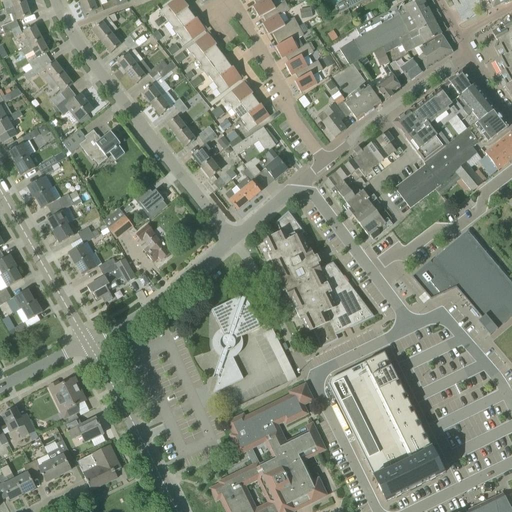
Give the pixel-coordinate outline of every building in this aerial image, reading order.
[(10,0),(3,3),(5,10),(25,2),(24,0),(10,0)] [(83,0),(80,1),(85,15),(96,11),(97,13),(97,14),(108,10),(127,2),(126,0),(113,0),(107,2),(105,0),(83,0)] [(182,0),(174,0),(159,12),(163,17),(164,16),(168,22),(187,9),(188,8),(186,4),(182,0)] [(263,17),(264,18),(266,22),(278,15),(279,17),(290,11),(287,5),(284,1),(274,7),(269,0),(265,0),(256,5),(252,7),(254,9),(252,10),(255,15),(257,14),(258,16),(259,19),(263,17)] [(347,0),(335,7),(338,14),(347,9),(363,0),(347,0)] [(422,0),(416,0),(412,2),(404,6),(402,4),(399,6),(389,11),(356,29),(360,38),(354,41),(354,42),(340,50),(347,61),(337,68),(340,73),(363,58),(373,52),(375,51),(383,47),(408,34),(434,20),(422,0)] [(396,0),(387,5),(389,11),(399,6),(402,4),(404,6),(412,2),(411,0),(396,0)] [(485,0),(485,1),(487,1),(487,2),(489,1),(493,8),(494,8),(503,3),(503,5),(504,4),(506,5),(509,3),(510,1),(511,1),(510,0),(485,0)] [(7,16),(16,13),(18,20),(30,16),(25,2),(5,10),(7,16)] [(311,7),(299,9),(301,19),(313,16),(311,7)] [(187,9),(168,22),(173,29),(172,30),(176,35),(177,34),(196,20),(187,9)] [(371,13),(361,18),(365,24),(374,19),(371,13)] [(92,31),(101,42),(111,34),(117,30),(112,23),(117,21),(114,14),(106,18),(107,19),(92,31)] [(276,40),(299,27),(298,26),(295,19),(284,25),(279,17),(278,15),(266,22),(262,24),(263,26),(261,27),(265,34),(267,33),(268,36),(272,34),(275,39),(276,40)] [(177,34),(181,40),(180,41),(184,46),(192,40),(197,36),(205,30),(204,29),(206,28),(201,21),(199,23),(197,19),(196,20),(177,34)] [(500,73),(507,86),(511,82),(511,19),(502,25),(503,27),(492,33),(492,34),(496,42),(494,49),(499,57),(498,60),(494,62),(495,63),(495,65),(496,65),(500,73)] [(402,45),(406,54),(441,35),(434,20),(408,34),(383,47),(386,54),(402,45)] [(14,22),(1,27),(4,33),(11,30),(19,27),(16,21),(14,22)] [(19,27),(11,30),(14,37),(22,34),(19,27)] [(22,42),(25,48),(41,39),(35,27),(24,32),(27,39),(22,42)] [(298,50),(297,49),(292,40),(303,35),(299,27),(276,40),(279,46),(275,48),(276,50),(275,51),(279,58),(280,57),(282,59),(285,57),(298,50)] [(327,34),(331,42),(338,38),(333,31),(327,34)] [(152,36),(157,42),(162,38),(158,32),(152,36)] [(110,53),(120,46),(111,34),(101,42),(110,53)] [(190,55),(192,54),(196,60),(215,46),(216,45),(214,41),(215,40),(210,34),(209,35),(208,34),(200,40),(195,44),(187,49),(190,55)] [(130,52),(127,54),(117,62),(126,73),(140,62),(135,57),(138,55),(134,50),(146,41),(143,36),(135,43),(134,42),(127,47),(130,52)] [(420,61),(426,71),(452,53),(441,36),(419,49),(423,54),(416,59),(418,62),(420,61)] [(134,42),(133,41),(130,37),(123,42),(127,47),(134,42)] [(48,52),(41,39),(25,48),(26,48),(21,50),(24,56),(33,51),(37,58),(29,63),(32,69),(48,59),(45,54),(48,52)] [(313,52),(308,44),(308,43),(297,49),(298,50),(285,57),(289,63),(285,65),(286,67),(291,77),(295,74),(307,67),(302,58),(313,52)] [(175,44),(167,50),(171,56),(179,50),(175,44)] [(215,46),(196,60),(201,66),(200,67),(203,72),(223,57),(221,54),(219,51),(215,46)] [(383,48),(375,51),(373,52),(380,67),(389,62),(383,48)] [(178,64),(186,58),(182,53),(174,59),(178,64)] [(322,59),(327,68),(334,64),(329,56),(322,59)] [(223,57),(203,72),(207,77),(209,77),(213,83),(232,69),(229,65),(223,57)] [(51,64),(48,59),(32,69),(33,69),(28,72),(31,78),(36,75),(45,70),(49,76),(44,79),(48,85),(63,73),(54,62),(51,64)] [(403,73),(409,83),(426,71),(420,61),(418,62),(416,59),(413,62),(412,60),(400,69),(395,62),(390,65),(397,77),(403,73)] [(140,62),(126,73),(135,85),(148,74),(152,79),(164,69),(160,64),(151,71),(142,61),(140,62)] [(323,70),(318,61),(307,67),(295,74),(298,80),(294,82),(296,85),(301,94),(317,85),(312,76),(323,70)] [(164,69),(152,79),(156,84),(177,68),(172,62),(164,69)] [(387,77),(370,90),(381,104),(393,96),(391,94),(400,87),(387,67),(383,69),(387,77)] [(177,68),(166,76),(168,78),(173,74),(173,75),(179,70),(177,68)] [(232,69),(213,83),(218,89),(217,90),(220,95),(242,79),(241,78),(242,77),(237,70),(236,71),(233,68),(232,69)] [(185,76),(189,81),(195,77),(191,71),(185,76)] [(72,85),(63,73),(48,85),(52,90),(57,86),(62,93),(72,85)] [(438,89),(450,104),(473,85),(465,74),(459,74),(449,81),(449,80),(448,81),(448,82),(445,84),(439,89),(439,88),(438,89)] [(190,83),(195,88),(203,82),(198,77),(190,83)] [(325,85),(330,91),(335,88),(330,81),(325,85)] [(228,102),(232,108),(232,109),(251,95),(253,94),(250,90),(251,89),(246,82),(245,84),(244,82),(223,98),(227,103),(228,102)] [(473,85),(450,104),(442,111),(424,124),(430,136),(414,150),(417,154),(469,114),(464,108),(467,106),(470,110),(485,99),(473,85)] [(161,97),(152,86),(142,93),(151,105),(161,97)] [(363,97),(358,101),(355,96),(344,104),(343,102),(337,106),(347,120),(352,115),(357,122),(365,116),(365,117),(374,111),(373,110),(381,104),(370,90),(368,86),(360,93),(363,97)] [(405,140),(414,150),(430,136),(424,124),(442,111),(450,104),(438,89),(408,112),(408,111),(404,114),(404,115),(397,120),(393,123),(398,129),(406,139),(405,140)] [(0,121),(12,115),(5,104),(11,101),(11,97),(9,94),(5,96),(0,98),(0,121)] [(56,106),(65,99),(61,94),(52,101),(56,106)] [(69,112),(77,123),(93,110),(81,95),(69,104),(65,99),(56,106),(63,116),(69,112)] [(260,106),(251,95),(232,109),(232,108),(231,109),(235,115),(236,114),(241,120),(260,106)] [(344,100),(341,96),(334,101),(337,106),(344,100)] [(161,97),(151,105),(160,116),(170,108),(161,97)] [(179,99),(172,105),(176,110),(183,104),(179,99)] [(419,158),(424,164),(444,148),(466,131),(467,131),(494,111),(485,99),(470,110),(467,106),(464,108),(469,114),(417,154),(419,158)] [(176,110),(180,115),(187,110),(183,104),(176,110)] [(318,116),(335,139),(346,130),(340,122),(344,119),(334,104),(318,116)] [(260,106),(241,120),(245,126),(244,127),(248,132),(261,123),(268,117),(269,117),(264,109),(261,105),(260,106)] [(212,112),(217,119),(224,113),(219,107),(212,112)] [(12,115),(0,121),(0,137),(3,143),(17,135),(13,129),(10,123),(22,116),(19,111),(12,115)] [(440,186),(451,177),(455,173),(465,163),(476,154),(472,148),(485,138),(488,143),(508,128),(505,124),(505,125),(494,111),(424,164),(425,165),(394,188),(410,209),(435,190),(440,186)] [(167,125),(176,136),(186,128),(177,117),(167,125)] [(219,126),(223,131),(231,125),(227,120),(219,126)] [(201,141),(213,132),(209,127),(197,136),(201,141)] [(185,148),(195,140),(186,128),(176,136),(185,148)] [(263,128),(253,134),(254,134),(232,148),(237,156),(253,145),(260,155),(266,151),(267,152),(270,149),(271,150),(276,146),(275,145),(270,137),(272,136),(266,129),(265,130),(263,128)] [(79,146),(80,147),(92,161),(94,160),(98,165),(107,159),(105,156),(109,153),(115,161),(125,154),(119,146),(120,145),(110,132),(100,140),(93,131),(85,137),(87,140),(79,146)] [(217,137),(213,132),(201,141),(205,146),(202,148),(192,156),(201,167),(211,160),(210,159),(216,155),(211,150),(212,149),(208,144),(217,137)] [(226,137),(231,143),(237,138),(233,132),(226,137)] [(511,159),(511,133),(511,132),(484,153),(498,171),(511,159)] [(29,141),(35,138),(32,133),(22,138),(25,143),(29,141)] [(350,209),(345,213),(344,213),(348,218),(352,215),(369,237),(370,236),(373,240),(392,225),(387,218),(384,221),(371,204),(377,199),(373,195),(369,198),(363,190),(361,192),(358,188),(352,192),(348,187),(352,184),(347,178),(355,173),(359,178),(363,175),(365,177),(372,172),(376,176),(380,173),(376,167),(393,154),(396,157),(403,152),(388,133),(383,136),(383,135),(361,151),(358,147),(353,151),(357,157),(328,179),(328,180),(324,183),(330,191),(334,188),(350,209)] [(217,142),(223,150),(229,144),(223,137),(217,142)] [(239,137),(237,138),(231,143),(234,147),(242,141),(239,137)] [(62,143),(71,154),(75,151),(66,139),(62,143)] [(9,152),(16,164),(28,157),(30,156),(29,156),(36,152),(29,141),(25,143),(23,144),(9,152)] [(265,169),(275,180),(287,170),(271,150),(270,149),(267,152),(264,154),(272,163),(265,169)] [(28,157),(16,164),(14,165),(21,176),(35,169),(28,157)] [(50,160),(47,162),(50,167),(57,163),(54,158),(50,160)] [(250,161),(255,167),(259,163),(254,158),(250,161)] [(211,160),(201,167),(210,179),(220,171),(211,160)] [(257,169),(255,167),(250,161),(245,165),(247,168),(254,178),(260,173),(257,169)] [(50,167),(47,162),(37,167),(40,172),(50,167)] [(57,163),(50,167),(53,172),(60,168),(57,164),(57,163)] [(471,192),(483,184),(465,163),(455,173),(459,178),(469,189),(471,192)] [(40,172),(43,177),(53,172),(50,167),(40,172)] [(241,192),(249,201),(260,192),(252,182),(251,183),(250,182),(255,178),(254,178),(247,168),(241,173),(246,178),(236,186),(241,192)] [(231,180),(236,176),(231,169),(226,173),(231,180)] [(226,185),(231,180),(226,173),(220,178),(226,185)] [(440,186),(435,190),(439,195),(455,181),(459,178),(455,173),(451,177),(440,186)] [(47,191),(47,190),(48,190),(53,187),(46,176),(43,177),(40,179),(27,187),(34,199),(35,198),(47,191)] [(219,190),(226,185),(220,178),(213,183),(218,190),(219,190)] [(47,191),(35,198),(42,210),(55,202),(48,190),(47,190),(47,191)] [(249,201),(241,192),(235,196),(231,190),(225,195),(237,211),(249,201)] [(163,202),(164,201),(156,191),(153,193),(140,203),(151,218),(150,219),(167,206),(163,202)] [(71,201),(69,196),(68,195),(61,199),(55,202),(59,208),(71,201)] [(71,201),(59,208),(61,212),(53,217),(48,220),(54,231),(68,223),(73,220),(67,209),(74,205),(75,206),(82,202),(81,200),(78,196),(71,201)] [(119,210),(103,223),(116,240),(132,227),(119,210)] [(288,240),(300,235),(304,233),(288,212),(276,223),(281,232),(284,230),(288,240)] [(68,223),(54,231),(53,232),(59,244),(73,236),(67,225),(68,224),(68,223)] [(143,250),(145,252),(153,263),(158,259),(160,261),(171,253),(161,242),(153,232),(148,225),(136,235),(141,241),(143,240),(148,246),(143,250)] [(100,230),(104,236),(109,233),(105,226),(100,230)] [(78,234),(81,239),(91,233),(88,228),(78,234)] [(291,296),(298,309),(295,310),(299,320),(302,318),(309,332),(315,330),(316,332),(329,326),(328,323),(329,322),(324,313),(338,306),(320,269),(311,251),(308,252),(300,235),(288,240),(284,230),(281,232),(264,240),(271,254),(268,255),(273,265),(275,263),(282,277),(279,278),(288,297),(291,296)] [(511,316),(511,282),(467,230),(412,277),(431,300),(456,288),(484,321),(487,319),(492,326),(511,316)] [(84,244),(94,238),(91,233),(81,239),(84,244)] [(88,257),(82,245),(68,253),(75,265),(76,264),(88,257)] [(0,261),(0,276),(3,275),(15,268),(16,268),(10,256),(0,261)] [(88,257),(76,264),(83,276),(97,268),(90,256),(88,257)] [(126,284),(127,283),(135,279),(124,259),(115,264),(102,272),(101,272),(104,277),(87,287),(92,295),(93,294),(97,301),(101,298),(104,303),(113,298),(106,287),(109,285),(109,286),(116,283),(115,281),(123,277),(126,284)] [(102,272),(112,266),(109,261),(99,267),(102,272)] [(320,269),(338,306),(358,296),(333,263),(320,269)] [(3,275),(0,276),(7,288),(21,280),(15,268),(3,275)] [(139,278),(143,287),(150,283),(145,275),(139,278)] [(1,292),(0,291),(0,299),(9,294),(6,289),(1,292)] [(28,290),(14,298),(20,310),(34,302),(28,290)] [(0,305),(12,299),(9,294),(0,299),(0,305)] [(213,393),(214,393),(218,391),(243,379),(234,362),(233,358),(236,356),(239,354),(241,351),(242,348),(243,345),(243,341),(242,340),(242,338),(241,337),(260,328),(255,317),(246,298),(241,296),(215,309),(212,310),(211,311),(221,331),(219,333),(216,335),(215,338),(214,341),(212,340),(211,342),(211,343),(211,345),(211,347),(212,348),(212,350),(215,349),(216,351),(218,354),(220,355),(213,377),(218,379),(213,393)] [(314,333),(321,347),(338,339),(336,335),(343,331),(343,330),(349,327),(350,328),(373,317),(358,296),(338,306),(324,313),(329,322),(328,323),(329,326),(316,332),(314,333)] [(35,301),(34,302),(20,310),(17,312),(24,323),(9,332),(12,337),(28,328),(25,323),(42,313),(35,301)] [(296,380),(272,330),(264,333),(288,384),(296,380)] [(427,441),(424,435),(420,427),(417,422),(414,414),(411,408),(407,400),(404,395),(400,387),(398,381),(391,367),(388,361),(384,353),(330,380),(328,385),(386,502),(443,474),(437,462),(427,441)] [(78,412),(75,406),(84,401),(78,389),(79,388),(74,378),(59,386),(58,382),(49,387),(64,419),(65,419),(76,414),(78,412)] [(290,511),(290,510),(292,508),(292,509),(308,501),(309,505),(324,497),(318,485),(317,485),(317,484),(313,486),(300,460),(312,454),(313,456),(314,455),(319,453),(318,451),(324,448),(323,447),(320,441),(321,441),(321,440),(318,434),(312,423),(306,427),(308,432),(285,443),(284,443),(276,426),(284,422),(285,425),(308,414),(304,405),(313,401),(305,384),(289,392),(290,395),(245,417),(244,414),(227,422),(233,434),(230,435),(239,455),(247,451),(253,465),(218,482),(219,484),(210,489),(216,501),(220,500),(225,511),(290,511)] [(2,416),(10,433),(17,429),(21,438),(35,431),(27,414),(20,417),(16,408),(2,416)] [(76,414),(65,419),(67,423),(78,418),(76,414)] [(67,423),(64,425),(67,432),(68,432),(72,440),(82,435),(85,443),(103,434),(99,427),(100,426),(97,418),(80,427),(76,419),(78,419),(78,418),(67,423)] [(73,461),(63,441),(52,446),(54,451),(47,454),(51,462),(58,477),(71,470),(68,464),(73,461)] [(110,446),(77,462),(91,491),(118,478),(114,472),(115,472),(115,471),(121,468),(119,464),(118,464),(114,455),(110,446)] [(36,460),(30,464),(36,477),(42,474),(46,483),(58,477),(51,462),(40,467),(36,460)] [(27,473),(15,479),(15,480),(23,495),(35,488),(31,479),(36,477),(30,464),(23,467),(27,473)] [(4,476),(11,473),(8,466),(1,469),(4,476)] [(4,485),(3,483),(0,484),(0,494),(1,497),(3,500),(9,497),(10,501),(23,495),(15,480),(15,479),(12,474),(6,477),(9,483),(4,485)] [(511,511),(503,494),(466,511),(511,511)]
